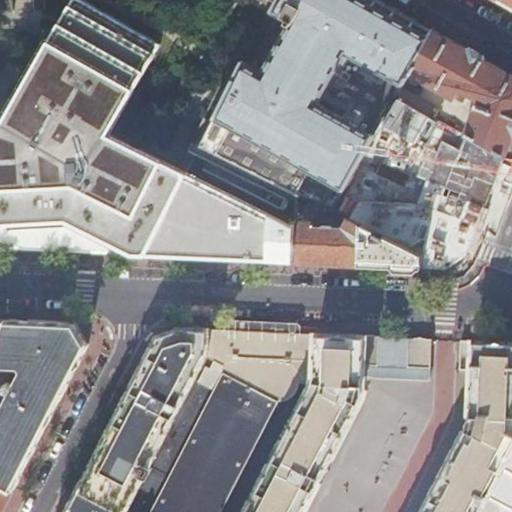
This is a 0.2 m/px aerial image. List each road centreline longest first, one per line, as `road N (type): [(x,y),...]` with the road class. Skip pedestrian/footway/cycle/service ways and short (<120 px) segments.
road 1 (secondary): [(450,304),(152,290)]
road 2 (residential): [(152,290),(37,511)]
road 3 (residential): [(395,511),(444,414),(450,304)]
road 4 (secondary): [(152,290),(0,282)]
